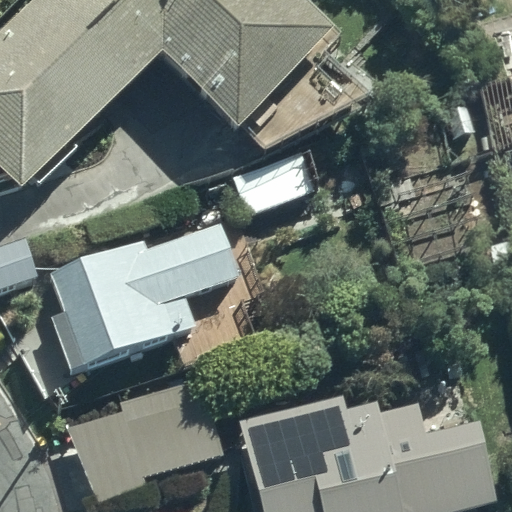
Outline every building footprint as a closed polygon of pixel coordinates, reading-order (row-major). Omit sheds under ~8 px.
[(301,0),(32,0),(0,32),(0,174),(19,193),(29,183),(39,192),(106,122),(98,115),(158,53),(241,133),(245,129),(263,146),(368,103),(322,61),(342,39),(301,0)] [(310,150),(230,176),(242,216),(322,192),(310,150)] [(148,241),(51,273),(63,313),(49,317),(73,376),(195,331),(186,300),(238,284),(221,225),(149,246),(148,241)] [(32,241),(0,250),(0,294),(43,283),(32,241)] [(123,411),(69,427),(93,505),(148,489),(146,481),(223,458),(199,380),(121,404),(123,411)] [(345,399),(238,424),(258,511),(472,511),(471,510),(497,504),(479,423),(423,435),(417,406),(380,415),(378,404),(348,411),(345,399)]
